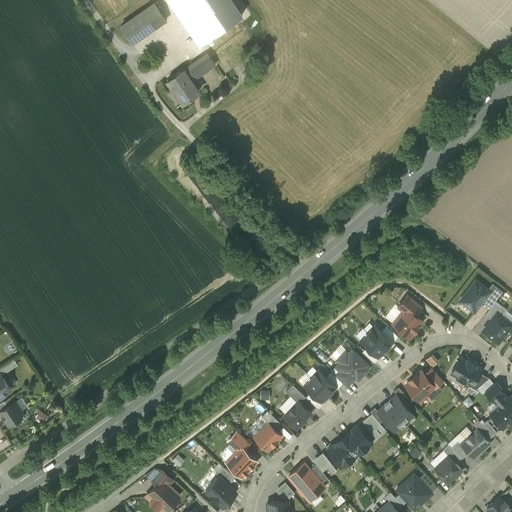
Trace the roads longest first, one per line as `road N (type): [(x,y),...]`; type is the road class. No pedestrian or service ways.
road 1 (secondary): [(309,268),(17,492)]
road 2 (unclassified): [(92,0),(144,75),(309,268)]
road 3 (residential): [(250,511),(264,476),(437,342),(461,341),(511,372)]
road 4 (secondary): [(511,78),(309,268)]
